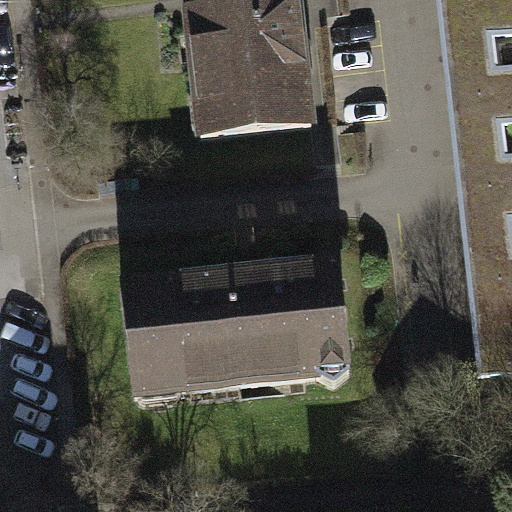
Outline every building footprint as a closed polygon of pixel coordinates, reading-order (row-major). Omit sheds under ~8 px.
[(231,0),(231,6),(183,9),(192,141),(306,133),(296,0),(231,0)] [(511,0),(434,0),(436,10),(511,1),(511,0)] [(511,1),(436,10),(446,103),(511,96),(511,1)] [(511,96),(446,103),(456,193),(511,186),(511,96)] [(511,186),(456,193),(466,285),(511,279),(511,186)] [(332,265),(121,289),(134,401),(315,378),(332,391),(349,376),(332,265)] [(511,279),(466,285),(477,381),(511,377),(511,279)]
